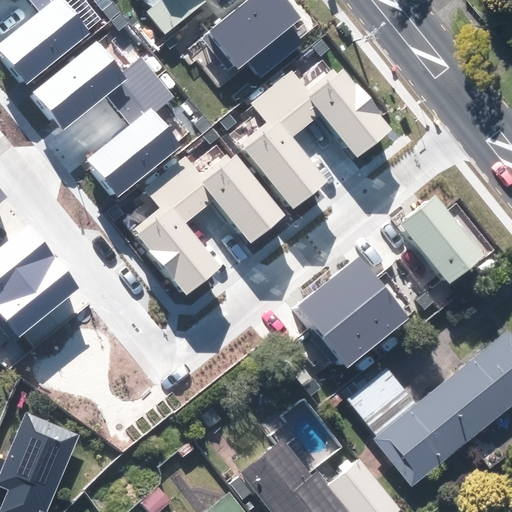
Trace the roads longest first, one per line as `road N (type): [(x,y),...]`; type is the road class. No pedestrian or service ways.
road 1 (residential): [(483,121),(166,361),(0,152)]
road 2 (secondary): [(387,0),(483,121)]
